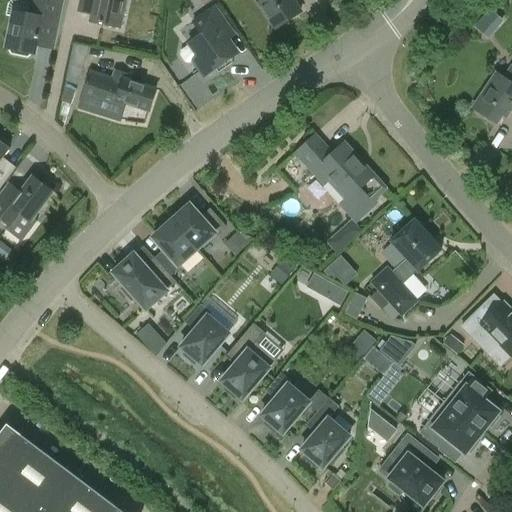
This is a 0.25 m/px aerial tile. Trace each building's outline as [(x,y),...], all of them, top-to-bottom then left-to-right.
[(33,0),(32,3),(16,0),(13,0),(11,1),(8,4),(6,16),(13,17),(7,48),(11,49),(10,52),(12,55),(29,59),(32,57),(32,53),(36,54),(38,47),(54,50),(63,0),(33,0)] [(81,0),(79,12),(91,15),(90,23),(120,29),(126,0),(81,0)] [(300,13),(292,0),(256,0),(275,29),(300,13)] [(202,36),(189,45),(180,51),(179,56),(185,63),(190,64),(193,61),(205,78),(235,57),(220,36),(230,29),(215,7),(193,23),(202,36)] [(488,9),(478,28),(493,36),(503,17),(488,9)] [(511,108),(511,68),(505,80),(496,75),(473,109),(497,124),(503,115),(506,118),(511,108)] [(150,111),(157,90),(126,80),(126,78),(116,74),(114,81),(91,73),(80,107),(93,111),(96,103),(107,106),(103,115),(120,121),(123,111),(125,111),(127,104),(150,111)] [(58,121),(65,126),(78,86),(66,82),(58,121)] [(0,138),(0,189),(16,168),(4,159),(11,151),(9,149),(9,145),(0,138)] [(345,201),(341,204),(356,220),(375,203),(372,200),(385,188),(344,143),(329,156),(312,138),(295,153),(324,186),(328,183),(345,201)] [(32,219),(53,192),(34,177),(17,199),(5,190),(0,197),(0,218),(11,227),(23,212),(32,219)] [(190,204),(172,220),(197,249),(215,233),(216,235),(227,226),(211,208),(201,216),(190,204)] [(197,249),(172,220),(153,237),(164,249),(155,257),(171,275),(180,267),(179,265),(197,249)] [(418,301),(411,293),(403,285),(442,249),(415,220),(392,241),(407,258),(392,272),(388,268),(372,283),(402,316),(418,301)] [(330,239),(337,249),(359,233),(352,223),(330,239)] [(229,243),(240,252),(250,241),(239,231),(229,243)] [(0,241),(0,260),(3,263),(12,251),(0,241)] [(177,282),(171,275),(155,257),(146,266),(135,253),(130,258),(126,254),(115,264),(119,267),(114,272),(125,285),(121,288),(131,299),(135,296),(146,309),(177,282)] [(273,278),(282,285),(296,269),(286,261),(273,278)] [(314,275),(308,289),(342,303),(348,289),(314,275)] [(357,320),(367,300),(355,294),(345,314),(357,320)] [(186,322),(195,330),(182,346),(187,350),(184,354),(195,363),(198,360),(203,364),(229,333),(208,316),(211,312),(201,303),(186,322)] [(511,355),(511,311),(503,303),(492,314),(484,306),(461,328),(489,356),(499,346),(510,357),(511,355)] [(151,323),(138,335),(157,355),(169,343),(151,323)] [(235,398),(238,394),(243,398),(277,359),(257,341),(265,332),(254,323),(226,356),(235,364),(222,380),(227,385),(224,388),(235,398)] [(349,350),(362,359),(376,339),(363,330),(349,350)] [(395,332),(382,351),(404,366),(417,347),(395,332)] [(451,336),(443,345),(456,355),(463,346),(451,336)] [(370,396),(383,405),(406,370),(372,348),(364,361),(384,374),(370,396)] [(275,432),(278,428),(284,433),(310,402),(290,385),(293,381),(282,372),(266,391),(276,399),(262,415),(267,419),(264,423),(275,432)] [(468,372),(444,403),(482,434),(488,426),(491,428),(500,418),(497,415),(499,412),(481,397),(488,388),(468,372)] [(315,467),(319,463),(324,467),(332,457),(336,461),(345,449),(342,446),(350,436),(329,419),(340,406),(330,398),(306,425),(316,433),(302,449),(307,453),(304,457),(315,467)] [(482,434),(444,403),(419,434),(439,449),(446,440),(465,455),(467,452),(470,454),(479,443),(476,441),(482,434)] [(0,435),(0,511),(124,511),(8,425),(0,435)] [(443,488),(441,486),(444,482),(423,466),(432,455),(407,436),(389,458),(399,466),(388,479),(392,482),(387,487),(399,496),(403,491),(424,507),(431,497),(434,499),(443,488)]
